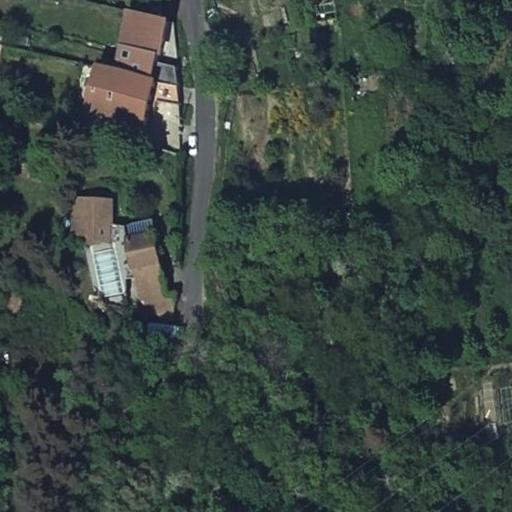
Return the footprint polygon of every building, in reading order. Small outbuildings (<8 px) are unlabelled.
[(140,16),(133,50),(162,57),(169,23),(140,16)] [(158,64),(153,82),(157,83),(181,87),(179,68),(158,64)] [(126,75),(104,70),(95,113),(144,127),(153,100),(157,83),(153,82),(127,74),(126,75)] [(157,83),(153,100),(181,105),(181,87),(157,83)] [(119,254),(124,281),(138,277),(145,316),(171,322),(176,297),(167,298),(155,222),(136,225),(120,226),(113,225),(113,201),(77,201),(77,244),(100,246),(108,251),(119,254)]
